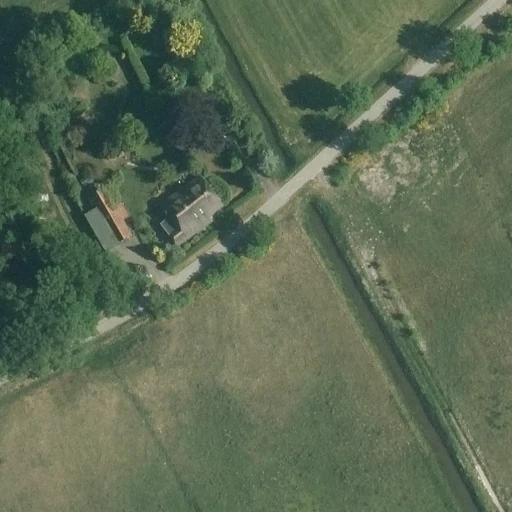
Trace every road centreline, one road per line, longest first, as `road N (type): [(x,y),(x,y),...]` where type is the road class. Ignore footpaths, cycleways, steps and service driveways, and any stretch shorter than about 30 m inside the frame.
road 1 (unclassified): [(0,381),(166,288),(500,0)]
road 2 (track): [(497,511),(310,169)]
